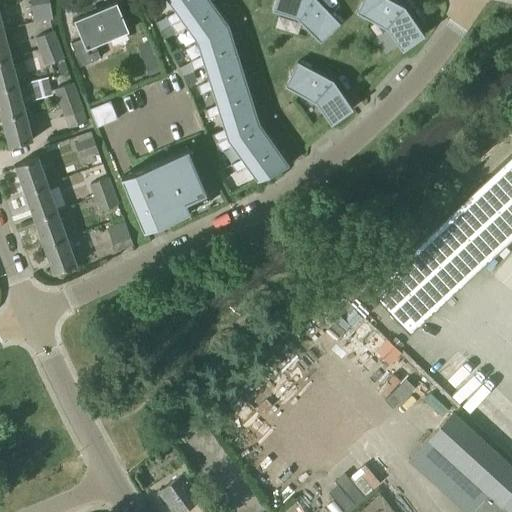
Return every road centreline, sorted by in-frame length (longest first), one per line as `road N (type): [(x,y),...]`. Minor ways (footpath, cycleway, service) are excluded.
road 1 (residential): [(27,319),(237,219),(400,93),(474,0)]
road 2 (residential): [(111,488),(27,319)]
